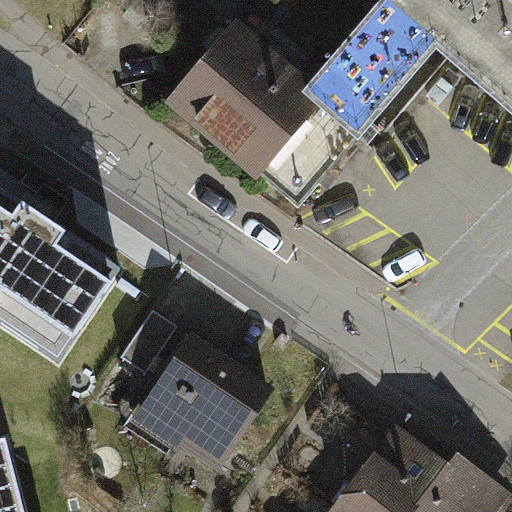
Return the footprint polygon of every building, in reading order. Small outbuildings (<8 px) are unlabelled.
[(511,0),(402,0),(385,21),(318,98),(305,114),(349,153),(432,59),(511,125),(511,0)] [(318,98),(217,19),(147,107),(248,186),(305,114),(318,98)] [(121,270),(0,194),(0,325),(61,364),(121,270)] [(237,403),(151,353),(113,417),(199,467),(237,403)] [(435,457),(388,421),(316,511),(488,511),(503,493),(443,447),(435,457)] [(24,511),(6,442),(0,443),(0,511),(24,511)]
